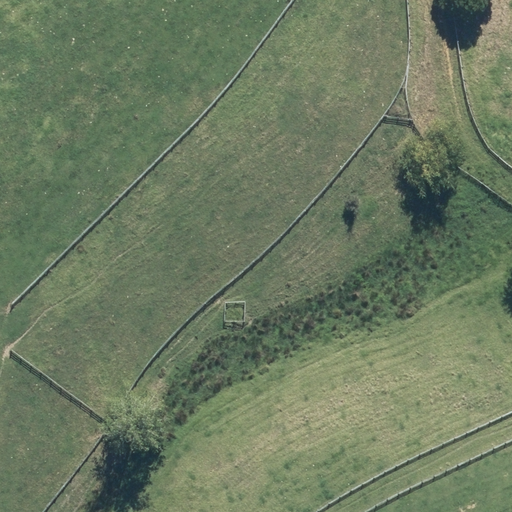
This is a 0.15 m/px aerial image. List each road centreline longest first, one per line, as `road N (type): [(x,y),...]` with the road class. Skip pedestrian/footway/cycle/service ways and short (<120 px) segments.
road 1 (unknown): [(437,0),(460,134),(511,189)]
road 2 (unknown): [(511,426),(363,511)]
